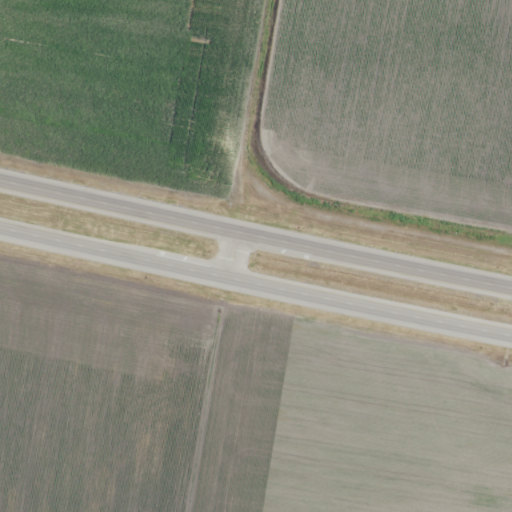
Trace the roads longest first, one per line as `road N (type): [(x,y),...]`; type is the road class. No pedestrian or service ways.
road 1 (trunk): [(0,227),(511,335)]
road 2 (trunk): [(511,287),(0,179)]
